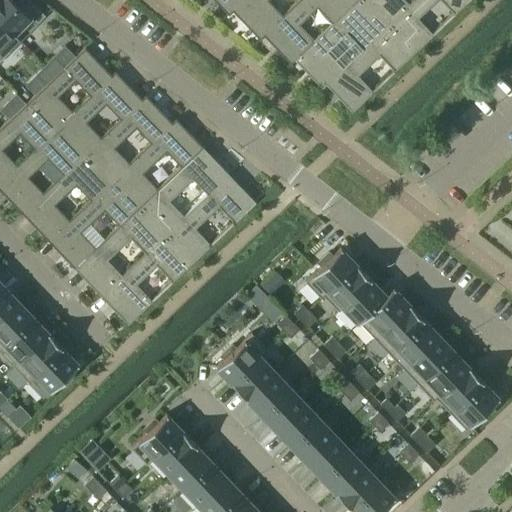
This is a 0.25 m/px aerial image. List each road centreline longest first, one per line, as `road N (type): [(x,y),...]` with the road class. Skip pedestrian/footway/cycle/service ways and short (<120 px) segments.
road 1 (residential): [(79,0),(301,180)]
road 2 (residential): [(511,347),(301,180)]
road 3 (residential): [(308,511),(186,390)]
road 4 (residential): [(0,238),(102,344)]
